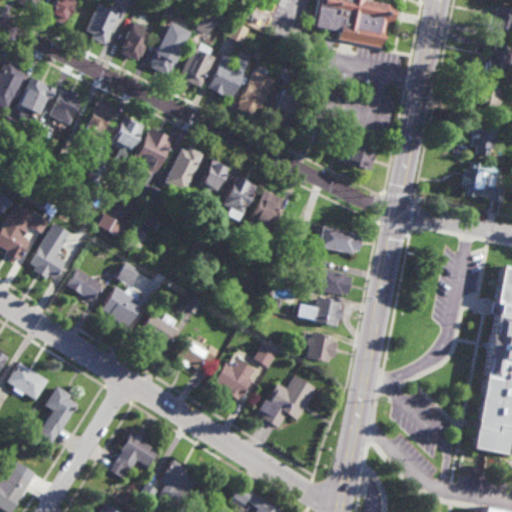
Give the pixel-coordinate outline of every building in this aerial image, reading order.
[(38,0),(35,7),(33,6),(31,10),(14,2),(14,0),(38,0)] [(71,0),(71,1),(71,2),(63,20),(61,20),(59,24),(44,17),(46,13),(45,12),(50,0),(71,0)] [(222,0),(218,10),(203,3),(204,0),(222,0)] [(312,0),(361,0),(361,1),(393,7),(389,26),(381,24),(377,48),(332,39),(334,31),(308,27),(312,0)] [(105,9),(107,5),(116,9),(114,12),(116,13),(101,45),(87,38),(89,34),(81,30),(94,4),(105,9)] [(170,19),(161,14),(167,4),(175,8),(170,19)] [(511,9),(511,32),(509,32),(508,35),(488,31),(490,22),(486,21),(489,7),(493,8),(493,6),(511,9)] [(198,35),(189,31),(197,13),(206,18),(198,35)] [(142,27),(140,31),(148,35),(137,57),(136,56),(134,61),(117,53),(119,48),(117,48),(128,26),(129,26),(131,22),(142,27)] [(237,44),(223,36),(230,22),(244,29),(237,44)] [(169,46),(176,49),(167,71),(165,70),(163,75),(146,67),(148,62),(147,61),(157,40),(159,41),(161,36),(171,41),(169,46)] [(250,44),(244,41),(247,36),(253,39),(250,44)] [(260,64),(248,58),(256,42),(268,48),(260,64)] [(511,48),(511,55),(509,55),(508,65),(504,65),(502,78),(482,75),(482,74),(480,74),(483,58),(485,58),(487,50),(491,50),(492,44),(506,46),(505,47),(511,48)] [(206,50),(204,55),(210,58),(196,88),(181,81),(182,79),(175,76),(188,47),(193,50),(196,45),(206,50)] [(228,68),(233,59),(243,63),(239,72),(240,73),(227,101),(202,89),(218,56),(228,60),(225,66),(228,68)] [(11,98),(10,97),(6,107),(0,104),(0,64),(2,60),(17,66),(15,70),(22,73),(11,98)] [(285,83),(274,78),(279,67),(289,72),(285,83)] [(256,78),(258,75),(270,81),(266,89),(264,88),(251,115),(243,111),(242,113),(233,109),(235,105),(233,104),(247,74),(256,78)] [(48,97),(45,96),(38,112),(36,111),(32,120),(17,113),(21,105),(16,103),(28,78),(52,89),(48,97)] [(501,84),(497,101),(495,101),(494,106),(505,108),(503,117),(487,114),(488,106),(474,103),(475,96),(474,95),(476,82),(480,82),(481,80),(501,84)] [(68,124),(47,114),(59,88),(78,97),(76,101),(78,102),(68,124)] [(289,102),(296,106),(286,126),(284,125),(282,130),(264,120),(265,117),(264,116),(277,90),(284,93),(286,89),(293,93),(289,102)] [(100,129),(101,130),(95,141),(77,132),(81,122),(83,123),(92,102),(109,110),(100,129)] [(9,130),(1,126),(6,114),(15,118),(9,130)] [(129,150),(128,149),(122,161),(112,157),(118,146),(109,142),(122,114),(142,123),(129,150)] [(486,155),(472,152),(473,146),(468,145),(471,133),(468,133),(471,118),(492,122),(486,155)] [(310,142),(297,138),(301,124),(314,128),(310,142)] [(45,146),(39,143),(36,147),(27,143),(36,126),(51,134),(45,146)] [(170,136),(168,141),(169,141),(155,171),(146,166),(147,164),(140,161),(138,163),(129,159),(143,129),(146,130),(148,126),(170,136)] [(374,148),(367,169),(342,162),(343,160),(338,158),(343,144),(347,145),(349,140),(374,148)] [(200,152),(185,183),(174,177),(176,172),(169,169),(179,147),(186,150),(187,146),(200,152)] [(60,168),(53,165),(58,152),(66,155),(60,168)] [(214,189),(209,187),(207,190),(195,185),(209,156),(225,164),(214,189)] [(98,184),(92,181),(89,188),(84,185),(86,179),(83,178),(92,158),(107,165),(98,184)] [(491,173),(493,174),(491,185),(501,187),(498,202),(486,199),(486,196),(474,194),(474,197),(461,194),(463,185),(458,184),(462,167),(466,168),(467,160),(493,166),(491,173)] [(243,207),(242,206),(237,216),(225,210),(227,206),(219,203),(233,175),(253,185),(251,189),(252,189),(243,207)] [(159,200),(147,194),(154,182),(166,188),(159,200)] [(264,233),(244,223),(260,188),(280,198),(264,233)] [(2,213),(0,211),(0,193),(10,200),(2,213)] [(185,216),(175,211),(183,196),(193,201),(185,216)] [(40,232),(28,225),(35,212),(47,220),(40,232)] [(116,235),(96,225),(103,212),(123,223),(116,235)] [(17,257),(11,253),(9,256),(4,252),(5,250),(0,246),(0,226),(2,223),(28,240),(17,257)] [(207,240),(198,235),(204,223),(213,227),(207,240)] [(354,249),(349,248),(348,253),(313,245),(317,224),(352,231),(352,235),(357,236),(354,249)] [(77,252),(69,247),(77,234),(85,238),(77,252)] [(264,259),(251,253),(257,240),(270,246),(264,259)] [(53,277),(28,262),(39,245),(64,260),(53,277)] [(508,438),(511,420),(511,254),(499,252),(490,301),(496,303),(495,306),(494,315),(491,315),(487,336),(473,416),(470,431),(508,438)] [(307,267),(295,264),(297,253),(310,256),(307,267)] [(112,274),(105,270),(113,257),(120,262),(112,274)] [(136,270),(122,262),(113,278),(127,286),(136,270)] [(90,299),(86,305),(75,298),(78,293),(65,285),(75,267),(100,283),(90,299)] [(344,273),(343,275),(349,276),(345,294),(340,293),(339,294),(313,289),(313,288),(308,287),(312,268),(316,269),(317,267),(344,273)] [(159,279),(152,275),(156,269),(163,273),(159,279)] [(155,293),(139,284),(146,272),(161,281),(155,293)] [(141,303),(127,325),(119,321),(118,322),(106,315),(107,313),(100,308),(113,286),(141,303)] [(337,308),(340,308),(339,319),(334,319),(333,324),(309,321),(309,318),(294,315),(296,303),(312,306),(313,298),(306,297),(307,289),(323,292),(322,297),(330,298),(330,301),(338,302),(337,308)] [(192,313),(183,307),(191,295),(200,300),(192,313)] [(159,319),(164,312),(175,320),(172,326),(176,329),(165,345),(158,340),(155,344),(136,332),(149,312),(159,319)] [(330,341),(335,342),(332,357),(326,357),(326,362),(304,358),(306,345),(304,344),(305,337),(308,338),(309,332),(331,335),(330,341)] [(204,348),(206,344),(216,350),(208,363),(200,358),(194,368),(187,364),(185,367),(178,363),(180,360),(174,356),(186,336),(204,348)] [(265,367),(251,359),(261,341),(276,349),(265,367)] [(253,370),(248,378),(250,379),(237,398),(236,398),(235,399),(223,392),(224,390),(211,382),(223,362),(229,366),(234,358),(253,370)] [(46,380),(34,399),(22,392),(20,395),(11,389),(13,386),(4,381),(16,361),(46,380)] [(294,420),(283,414),(275,428),(258,418),(267,404),(266,403),(273,392),(279,395),(290,375),(312,388),(294,420)] [(57,434),(57,433),(50,443),(36,434),(51,410),(42,405),(55,385),(69,394),(67,397),(77,404),(57,434)] [(146,467),(135,459),(121,479),(108,470),(122,450),(120,449),(132,430),(142,437),(140,440),(156,451),(146,467)] [(181,503),(166,494),(170,488),(157,480),(169,459),(185,469),(182,474),(194,480),(181,503)] [(19,496),(20,497),(10,511),(6,511),(0,508),(0,485),(11,468),(29,480),(19,496)] [(147,503),(136,496),(145,482),(155,489),(147,503)] [(254,497),(255,496),(280,511),(253,511),(255,509),(248,505),(249,503),(244,500),(241,505),(229,497),(237,484),(250,492),(249,493),(254,497)] [(511,511),(511,504),(479,499),(473,502),(462,500),(455,509),(454,511),(511,511)] [(97,511),(103,502),(120,511),(97,511)]
